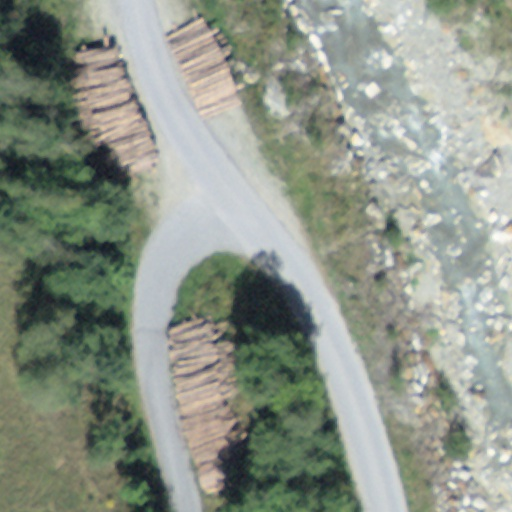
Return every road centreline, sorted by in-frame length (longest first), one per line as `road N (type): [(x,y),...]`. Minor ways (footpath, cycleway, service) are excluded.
road 1 (tertiary): [(148,511),(50,214),(17,0)]
road 2 (track): [(136,0),(148,49),(187,135),(230,206)]
